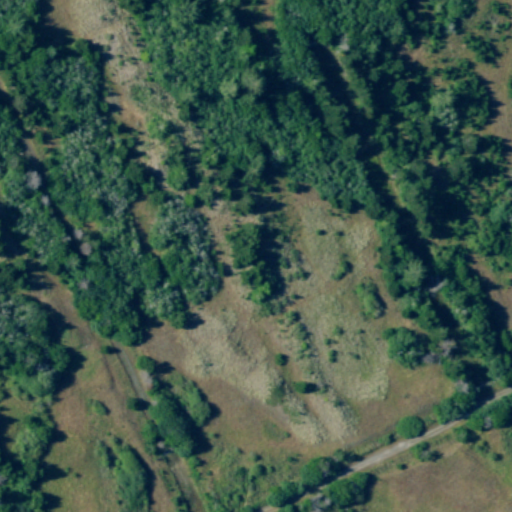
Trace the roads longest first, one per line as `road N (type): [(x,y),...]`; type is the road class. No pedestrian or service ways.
road 1 (residential): [(197,511),(0,91)]
road 2 (residential): [(490,408),(295,0)]
road 3 (residential): [(511,397),(273,511)]
